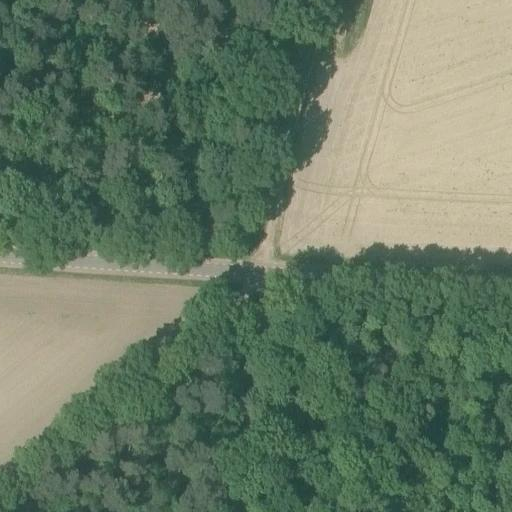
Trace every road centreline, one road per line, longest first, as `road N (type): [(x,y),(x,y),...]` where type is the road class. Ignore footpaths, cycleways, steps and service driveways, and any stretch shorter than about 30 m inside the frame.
road 1 (track): [(15,511),(254,312),(256,274),(328,0)]
road 2 (tertiary): [(511,286),(0,255)]
road 3 (track): [(254,312),(249,511)]
